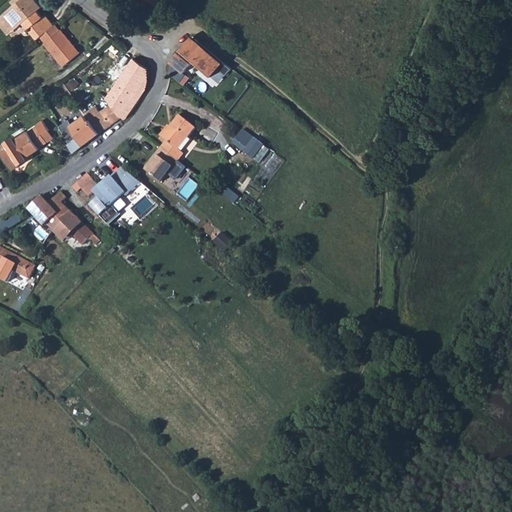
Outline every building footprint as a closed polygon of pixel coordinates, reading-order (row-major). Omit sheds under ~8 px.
[(54,26),(53,26),(44,16),(41,18),(31,5),(36,2),(34,0),(13,0),(11,2),(14,6),(1,16),(13,30),(22,23),(37,40),(40,38),(45,43),(43,44),(63,67),(79,53),(60,30),(59,31),(54,26)] [(0,26),(7,35),(13,30),(1,16),(0,16),(0,26)] [(192,37),(185,45),(188,48),(195,40),(192,37)] [(179,52),(169,62),(179,71),(188,60),(187,60),(189,58),(208,75),(219,61),(195,40),(188,48),(185,45),(180,50),(182,52),(180,53),(179,52)] [(185,75),(181,72),(175,79),(179,82),(185,75)] [(57,88),(48,96),(53,102),(62,94),(57,88)] [(125,99),(112,89),(106,98),(118,110),(125,99)] [(83,115),(98,133),(112,122),(101,109),(97,112),(93,106),(82,114),(83,115)] [(98,133),(83,115),(71,124),(68,119),(58,127),(75,152),(98,133)] [(166,146),(162,152),(179,165),(184,159),(179,154),(196,133),(180,119),(162,142),(166,146)] [(4,160),(12,154),(19,163),(26,158),(39,148),(38,148),(47,142),(41,134),(47,129),(40,120),(31,127),(32,129),(28,132),(27,131),(13,141),(10,138),(0,145),(0,154),(1,156),(4,160)] [(47,129),(41,134),(47,142),(53,138),(47,129)] [(273,150),(244,130),(235,144),(263,163),(273,150)] [(147,175),(162,187),(179,165),(162,152),(156,158),(158,160),(147,175)] [(12,154),(4,160),(12,171),(27,161),(26,158),(19,163),(12,154)] [(99,188),(88,177),(86,174),(71,187),(75,192),(80,188),(88,197),(94,192),(108,208),(124,193),(126,195),(139,183),(133,179),(122,169),(120,168),(99,188)] [(100,241),(59,202),(65,197),(60,192),(48,202),(41,195),(27,209),(36,218),(37,216),(60,239),(63,236),(67,240),(72,235),(83,246),(89,240),(95,246),(100,241)] [(21,215),(0,223),(0,235),(25,225),(21,215)] [(223,234),(217,243),(229,251),(235,241),(223,234)] [(0,249),(0,264),(24,277),(30,264),(0,249)]
